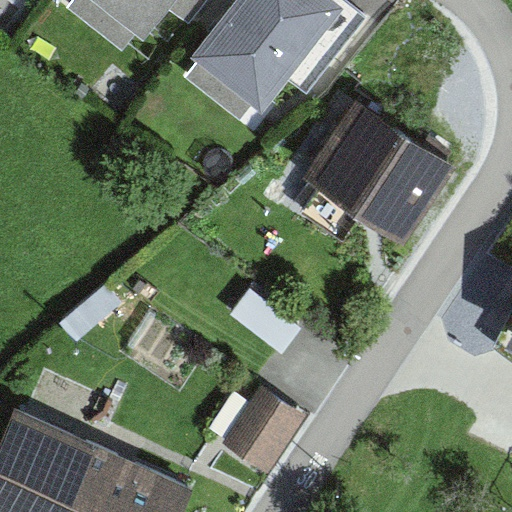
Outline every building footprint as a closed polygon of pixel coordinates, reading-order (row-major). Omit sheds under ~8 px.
[(112,0),(144,25),(164,0),(168,0),(190,17),(203,0),(112,0)] [(360,22),(332,0),(241,0),(204,48),(262,94),(283,67),(309,86),(360,22)] [(318,170),(403,225),(447,158),(363,102),(318,170)] [(300,323),(251,286),(233,310),(282,346),(300,323)] [(264,388),(232,439),(264,460),(297,409),(264,388)] [(2,417),(0,422),(0,511),(184,511),(191,496),(2,417)]
